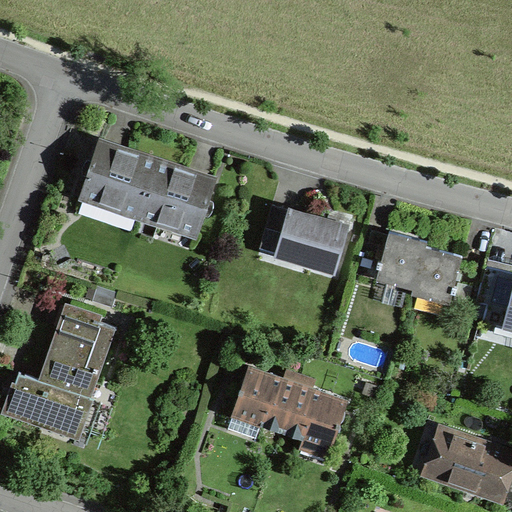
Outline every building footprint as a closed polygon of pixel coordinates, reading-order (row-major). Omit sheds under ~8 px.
[(138,215),(157,158),(99,139),(80,196),(138,215)] [(157,158),(138,215),(196,234),(215,177),(157,158)] [(289,208),(278,245),(315,256),(313,263),(334,269),(347,225),(289,208)] [(413,288),(426,245),(427,240),(389,230),(388,234),(371,229),(368,242),(385,247),(381,260),(378,259),(377,266),(380,267),(377,278),(413,288)] [(426,245),(413,288),(411,293),(449,303),(452,291),(455,292),(457,285),(454,284),(457,272),(474,276),(478,263),(461,258),(462,254),(426,245)] [(511,292),(503,328),(511,330),(511,292)] [(117,326),(95,318),(97,312),(66,301),(39,377),(19,370),(7,403),(26,409),(27,408),(45,414),(69,422),(71,416),(82,420),(90,397),(94,398),(94,397),(90,395),(115,327),(116,327),(117,326)] [(281,430),(298,383),(283,377),(283,378),(249,366),(242,387),(240,387),(239,391),(240,391),(228,427),(256,437),(260,423),(281,430)] [(298,383),(281,430),(302,437),(303,437),(330,446),(338,425),(339,425),(340,422),(339,421),(346,400),(312,388),(313,388),(298,383)] [(117,392),(105,388),(99,407),(111,411),(117,392)] [(471,439),(439,429),(425,470),(502,497),(511,467),(511,452),(495,447),(494,448),(485,445),(485,444),(471,439)]
